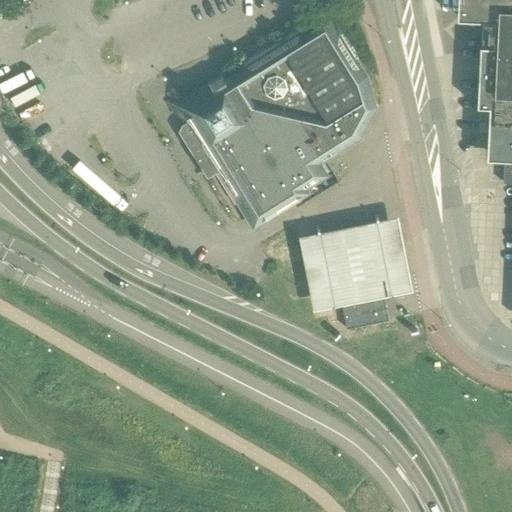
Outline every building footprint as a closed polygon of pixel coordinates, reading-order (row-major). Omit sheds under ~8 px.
[(503,176),(511,176),(511,0),(456,0),(456,16),(456,19),(486,20),(487,20),(488,20),(493,20),(493,21),(492,29),(492,37),(492,39),(492,45),(487,45),(486,45),(485,45),(479,44),(478,48),(476,105),(479,106),(483,106),(488,106),(487,131),(485,158),(503,158),(503,176)] [(239,201),(247,214),(253,224),(297,197),(295,193),(303,188),(300,183),(315,174),(310,166),(358,137),(374,106),(365,75),(361,69),(354,58),(358,56),(340,28),(337,30),(332,23),(333,23),(326,13),(300,29),(298,26),(239,62),(241,66),(223,77),(221,74),(208,82),(210,85),(201,91),(201,90),(177,104),(188,120),(182,124),(195,146),(196,147),(197,148),(198,148),(199,148),(200,148),(199,149),(199,153),(200,157),(203,160),(207,161),(211,160),(213,156),(214,156),(214,158),(214,160),(215,162),(219,169),(216,171),(236,203),(239,201)] [(478,131),(487,131),(488,106),(483,106),(479,106),(478,131)] [(299,234),(314,308),(415,287),(400,213),(299,234)] [(388,320),(382,288),(340,296),(346,328),(388,320)]
